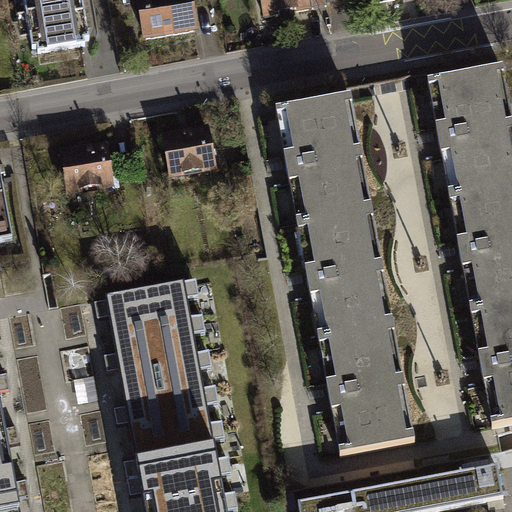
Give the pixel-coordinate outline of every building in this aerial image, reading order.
[(35,49),(35,53),(82,45),(81,40),(87,39),(80,0),(21,0),(30,50),(35,49)] [(198,41),(190,0),(135,0),(144,50),(198,41)] [(313,19),(308,0),(258,0),(265,29),(313,19)] [(407,0),(364,0),(367,13),(409,5),(407,0)] [(511,189),(511,118),(503,72),(428,86),(429,89),(437,131),(439,144),(440,151),(442,160),(450,201),(511,189)] [(351,103),(351,101),(276,115),(288,178),(298,230),(373,216),(351,103)] [(203,128),(153,137),(161,183),(211,174),(203,128)] [(102,145),(51,154),(59,200),(110,191),(102,145)] [(0,242),(11,241),(1,186),(0,178),(0,242)] [(511,307),(511,189),(450,201),(450,203),(458,245),(460,257),(462,266),(464,275),(471,315),(472,315),(511,307)] [(394,329),(373,216),(298,230),(310,294),(319,343),(394,329)] [(96,306),(98,323),(105,321),(110,320),(113,336),(204,319),(197,284),(107,301),(108,304),(96,306)] [(511,426),(511,307),(472,315),(471,315),(479,359),(482,370),(483,379),(485,388),(493,430),(511,426)] [(105,360),(108,377),(121,374),(210,357),(204,319),(113,336),(117,357),(112,358),(105,360)] [(415,445),(394,329),(319,343),(331,406),(341,458),(415,445)] [(126,403),(127,406),(216,389),(210,357),(121,374),(123,387),(125,399),(126,403)] [(0,396),(10,394),(7,378),(1,379),(0,379),(0,396)] [(130,427),(133,444),(223,425),(216,389),(127,406),(128,411),(115,413),(118,430),(125,428),(130,427)] [(126,466),(129,483),(230,464),(223,425),(133,444),(137,464),(132,465),(126,466)] [(0,427),(0,464),(10,463),(8,449),(14,448),(20,447),(17,431),(4,434),(2,427),(0,427)] [(0,464),(0,505),(17,502),(30,500),(27,485),(21,486),(16,487),(10,463),(0,464)] [(143,498),(145,511),(154,511),(236,496),(230,464),(129,483),(131,500),(137,499),(143,498)] [(491,472),(292,506),(292,511),(454,511),(497,505),(491,472)] [(239,511),(236,496),(154,511),(239,511)] [(0,505),(0,511),(32,511),(30,500),(17,502),(0,505)]
